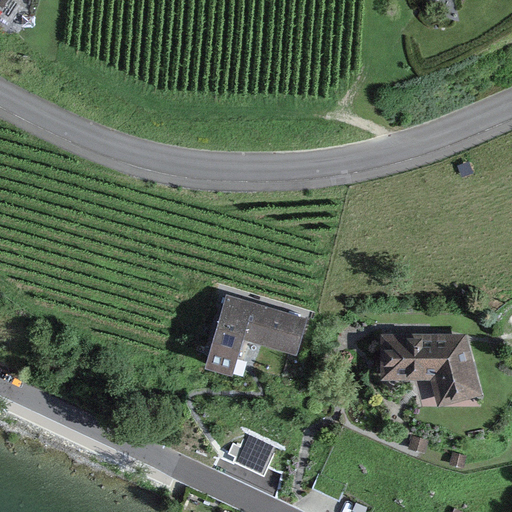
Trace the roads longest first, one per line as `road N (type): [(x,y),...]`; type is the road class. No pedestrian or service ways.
road 1 (residential): [(511,96),(346,156),(237,166),(165,158),(0,93)]
road 2 (residential): [(274,511),(0,384)]
